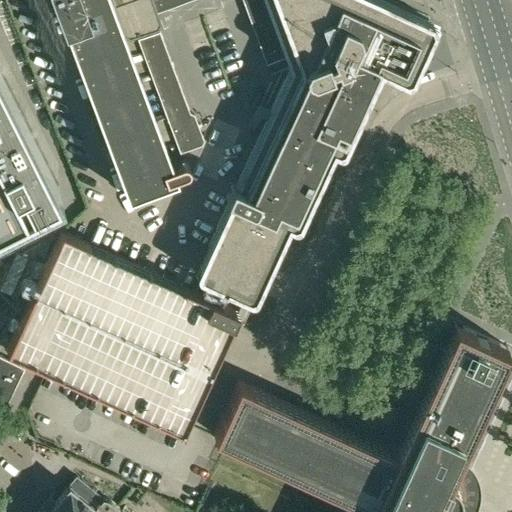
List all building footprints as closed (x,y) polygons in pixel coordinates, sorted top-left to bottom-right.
[(55,0),(126,195),(176,177),(174,173),(184,169),(185,168),(186,168),(187,167),(187,166),(187,165),(188,164),(187,163),(187,162),(186,160),(185,159),(184,159),(182,158),(181,159),(170,162),(123,33),(130,36),(158,26),(161,20),(158,11),(186,0),(243,0),(267,63),(287,55),(292,67),(237,186),(235,185),(232,186),(228,194),(229,198),(231,199),(206,253),(196,274),(208,280),(235,292),(254,301),(256,295),(264,279),(278,247),(284,236),(286,231),(289,224),(293,226),(299,224),(333,149),(337,151),(343,149),(380,69),(386,72),(404,81),(411,79),(424,50),(433,29),(431,24),(379,0),(55,0)] [(0,213),(56,186),(0,73),(0,213)] [(168,121),(180,154),(202,146),(204,141),(194,115),(190,113),(168,121)] [(6,349),(182,430),(215,359),(222,343),(227,332),(232,321),(237,310),(228,306),(201,294),(190,289),(60,229),(6,349)] [(235,292),(208,280),(201,294),(228,306),(235,292)] [(463,460),(459,457),(457,456),(459,451),(507,346),(453,321),(394,451),(269,394),(237,379),(213,433),(369,505),(365,511),(475,511),(476,511),(478,507),(479,503),(480,498),(480,494),(480,489),(479,485),(478,481),(477,477),(475,473),(472,469),(469,466),(466,462),(463,460)] [(2,355),(0,354),(0,399),(6,403),(23,365),(2,355)] [(132,511),(133,511),(132,511),(131,511),(126,507),(126,506),(125,505),(122,509),(121,509),(120,510),(116,504),(111,500),(106,498),(102,497),(76,475),(44,511),(132,511)]
